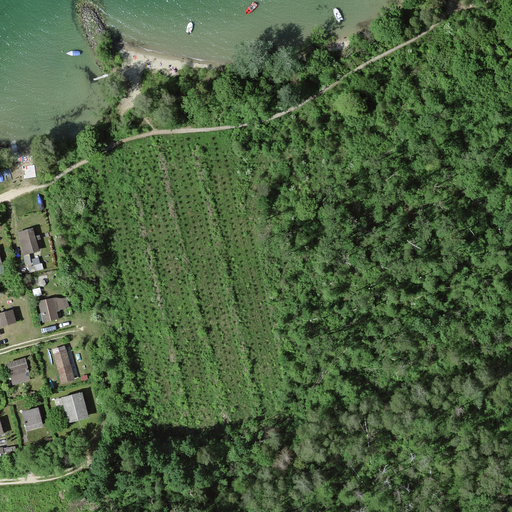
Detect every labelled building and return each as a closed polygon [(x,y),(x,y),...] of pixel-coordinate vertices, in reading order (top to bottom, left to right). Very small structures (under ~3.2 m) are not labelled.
[(32,229),(17,233),(23,254),(38,250),(32,229)] [(39,301),(43,321),(57,318),(56,311),(59,310),(57,297),(39,301)] [(0,325),(15,322),(12,310),(0,312),(0,325)] [(61,383),(73,379),(65,346),(52,349),(61,383)] [(13,384),(30,380),(24,358),(7,363),(13,384)] [(68,422),(88,417),(82,392),(61,397),(68,422)] [(27,429),(42,425),(38,408),(22,412),(27,429)]
